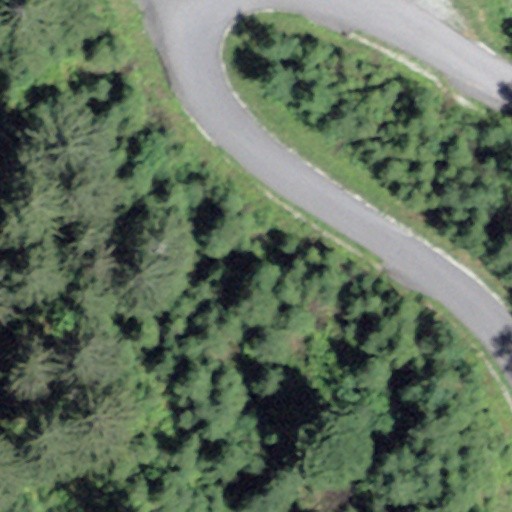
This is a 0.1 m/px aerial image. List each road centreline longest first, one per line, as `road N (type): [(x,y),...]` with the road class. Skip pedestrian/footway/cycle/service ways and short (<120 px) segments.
road 1 (unclassified): [(187,0),(196,67),(230,129),(460,293),(511,355)]
road 2 (unclassified): [(511,82),(342,0)]
